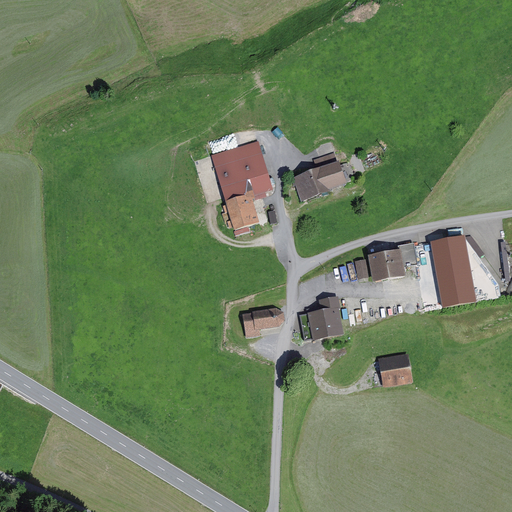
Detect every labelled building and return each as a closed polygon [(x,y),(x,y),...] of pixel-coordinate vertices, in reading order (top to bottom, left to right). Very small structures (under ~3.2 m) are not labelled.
[(258,142),(211,155),(233,231),(257,224),(250,200),(273,194),(258,142)] [(294,179),(303,202),(347,186),(338,162),(294,179)] [(464,239),(412,248),(424,313),(502,298),(499,287),(464,239)] [(375,281),(404,276),(400,251),(368,256),(369,259),(355,262),(357,275),(358,280),(374,277),(375,281)] [(355,262),(334,270),(338,282),(357,275),(355,262)] [(300,315),(305,342),(343,334),(337,308),(341,307),(339,297),(320,301),(322,311),(300,315)] [(277,310),(242,314),(246,338),(262,336),(261,330),(278,328),(285,321),(284,313),(277,310)] [(379,360),(383,387),(412,383),(408,355),(379,360)]
